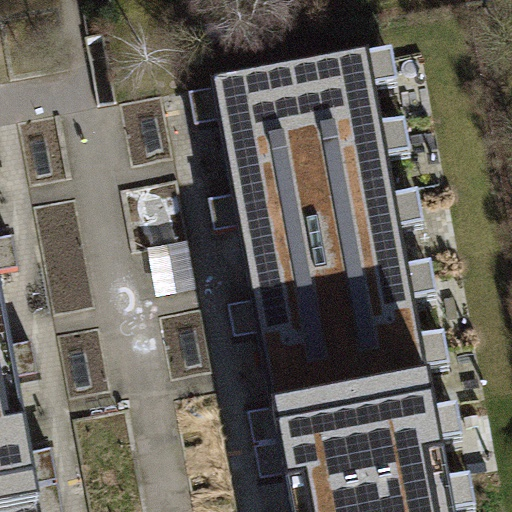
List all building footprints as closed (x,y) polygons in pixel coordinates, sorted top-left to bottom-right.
[(192,101),(196,134),(210,131),(221,129),(227,159),(407,126),(394,55),(214,89),(215,97),(192,101)] [(210,207),(217,241),(242,236),(421,202),(407,126),(227,159),(234,202),(223,205),(210,207)] [(252,293),(254,300),(433,267),(421,202),(242,236),(247,262),(251,285),(252,293)] [(0,280),(20,276),(14,244),(1,247),(0,247),(0,280)] [(261,343),(267,375),(446,338),(433,267),(254,300),(255,309),(231,314),(236,347),(250,345),(261,343)] [(252,421),(258,454),(461,415),(446,338),(267,375),(274,417),(263,419),(252,421)] [(0,342),(0,417),(20,414),(15,387),(27,384),(39,382),(35,350),(7,355),(5,342),(0,342)] [(0,417),(0,498),(34,493),(59,489),(55,457),(43,460),(32,462),(20,414),(0,417)] [(286,483),(291,511),(309,511),(472,480),(461,415),(258,454),(263,488),(275,486),(286,483)] [(478,511),(472,480),(309,511),(478,511)] [(0,498),(0,511),(64,511),(59,489),(34,493),(0,498)]
